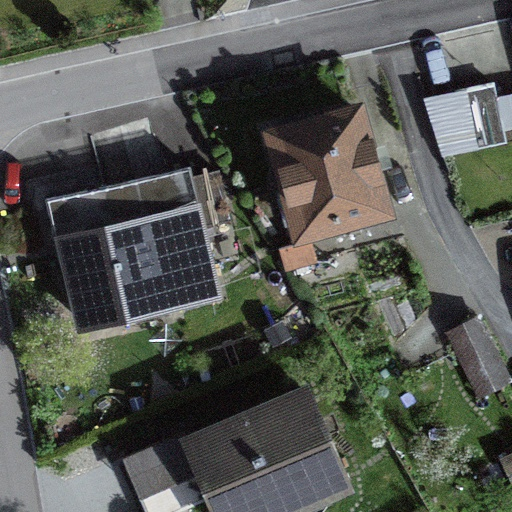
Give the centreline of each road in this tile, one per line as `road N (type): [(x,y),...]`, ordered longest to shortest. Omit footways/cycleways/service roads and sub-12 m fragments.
road 1 (residential): [(0,108),(277,45)]
road 2 (residential): [(277,45),(502,0)]
road 3 (residential): [(0,388),(19,511)]
